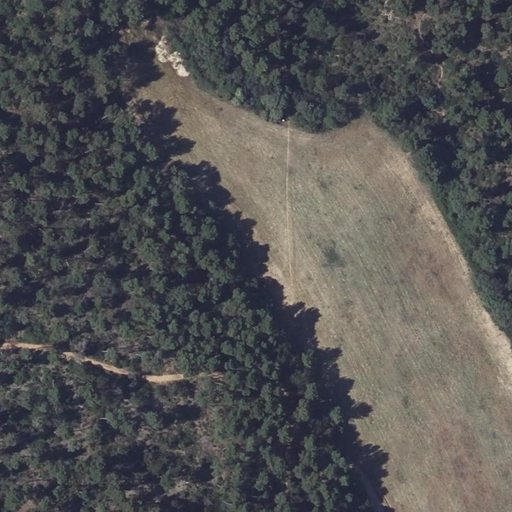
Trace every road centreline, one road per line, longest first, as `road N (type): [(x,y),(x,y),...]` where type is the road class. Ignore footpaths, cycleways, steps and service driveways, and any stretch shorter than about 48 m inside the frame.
road 1 (track): [(0,338),(106,359),(224,367),(254,378),(282,404),(289,430),(281,511)]
road 2 (track): [(254,378),(331,458),(370,482),(386,511)]
